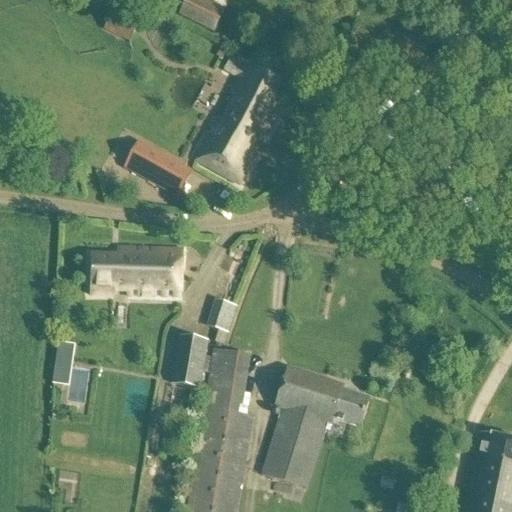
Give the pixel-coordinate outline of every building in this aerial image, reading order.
[(225,12),(201,0),(186,0),(178,17),(214,35),(225,12)] [(118,12),(108,30),(134,43),(144,25),(118,12)] [(250,66),(247,71),(230,63),(226,71),(242,79),(196,159),(239,184),(256,154),(246,149),(252,139),(261,144),(279,113),(273,110),(287,87),(250,66)] [(173,164),(128,150),(119,174),(166,188),(173,164)] [(182,299),(184,253),(121,252),(120,258),(93,257),(92,298),(114,298),(115,292),(129,292),(130,298),(182,299)] [(212,327),(234,332),(240,304),(218,300),(212,327)] [(178,338),(170,386),(200,391),(204,363),(207,363),(209,355),(206,354),(208,343),(178,338)] [(78,368),(82,345),(63,343),(57,384),(72,387),(70,401),(88,403),(93,370),(78,368)] [(202,409),(246,417),(249,398),(243,397),(250,359),(246,358),(247,353),(231,350),(230,354),(213,351),(202,409)] [(278,406),(284,408),(263,476),(308,490),(329,424),(337,426),(339,422),(363,430),(372,403),(347,395),(348,389),(291,371),(278,406)] [(473,470),(462,511),(511,511),(511,441),(485,434),(479,460),(473,470)] [(403,503),(401,511),(423,511),(425,508),(403,503)]
